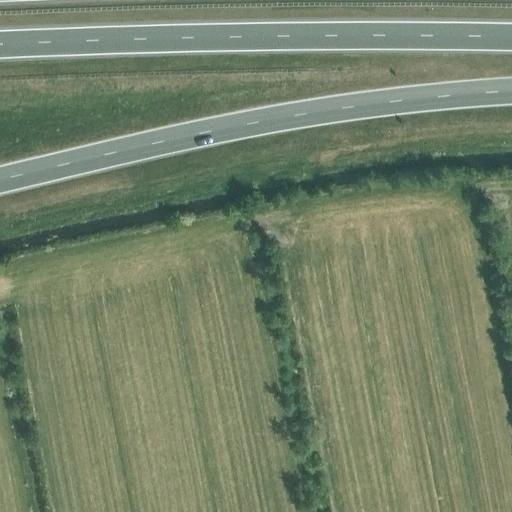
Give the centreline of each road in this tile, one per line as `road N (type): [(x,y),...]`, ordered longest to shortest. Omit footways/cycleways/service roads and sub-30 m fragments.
road 1 (trunk): [(0,182),(298,117),(511,93)]
road 2 (trunk): [(0,43),(511,37)]
